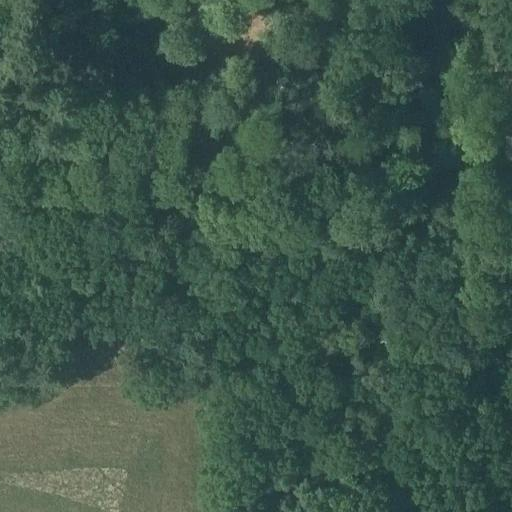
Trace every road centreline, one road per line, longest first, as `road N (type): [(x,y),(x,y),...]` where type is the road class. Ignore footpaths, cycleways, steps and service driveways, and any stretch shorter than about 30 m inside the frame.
road 1 (track): [(511,497),(210,503)]
road 2 (track): [(507,189),(502,0)]
road 3 (track): [(511,345),(507,189)]
